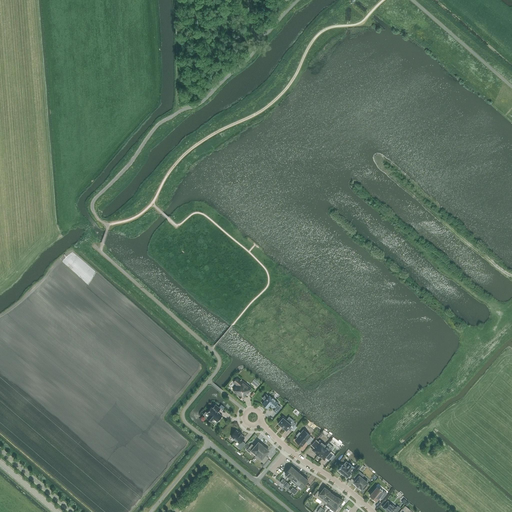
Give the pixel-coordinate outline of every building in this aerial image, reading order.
[(244,384),(237,378),(235,380),(235,379),(233,381),(234,381),(233,382),(237,385),(233,389),(236,392),(235,393),(239,396),(238,397),(242,400),(252,388),(245,383),(244,384)] [(266,399),(262,404),(267,408),(268,408),(267,408),(270,405),(271,405),(270,406),(272,407),(273,407),(273,408),(274,407),(276,408),(274,411),(276,413),(281,407),(277,404),(278,402),(275,400),(272,397),(272,398),(269,396),(267,398),(266,399)] [(212,407),(207,413),(205,412),(203,415),(207,418),(211,422),(214,419),(217,422),(222,416),(218,412),(220,409),(215,404),(212,407)] [(279,420),(280,421),(278,423),(286,430),(288,429),(290,431),(296,424),(293,422),(291,424),(286,420),(287,420),(283,416),(279,420)] [(239,433),(236,430),(231,436),(239,443),(237,446),(241,449),(245,444),(242,441),(245,438),(242,435),(242,434),(240,432),(239,433)] [(310,436),(304,430),(295,441),(302,446),(305,442),(308,444),(313,439),(310,436)] [(316,454),(318,455),(326,446),(319,440),(318,442),(316,440),(311,445),(314,447),(312,450),(316,453),(316,454)] [(252,450),(257,454),(264,446),(261,443),(260,444),(258,442),(255,447),(252,444),(247,450),(250,453),(252,450)] [(264,446),(256,456),(261,460),(260,461),(264,463),(268,458),(265,455),(269,451),(267,450),(268,449),(264,446)] [(326,446),(318,455),(320,457),(324,460),(326,458),(328,460),(329,459),(332,460),(336,456),(331,452),(332,451),(326,446)] [(354,467),(349,463),(345,467),(343,465),(342,464),(337,470),(347,478),(351,472),(350,471),(354,467)] [(291,466),(285,474),(288,477),(295,469),(291,466)] [(295,469),(288,477),(292,479),(291,481),(298,472),(295,469)] [(364,475),(359,471),(354,477),(356,479),(354,482),(357,485),(359,487),(362,489),(368,483),(362,478),(364,475)] [(298,472),(291,481),(294,484),(301,475),(298,472)] [(301,475),(294,484),(295,482),(298,485),(305,478),(301,475)] [(305,478),(298,485),(302,488),(308,481),(305,478)] [(377,487),(370,496),(376,501),(379,497),(382,499),(387,493),(384,491),(383,492),(377,487)] [(317,498),(321,501),(329,491),(325,488),(320,493),(318,491),(314,496),(317,498)] [(329,491),(321,501),(326,504),(333,495),(329,491)] [(333,495),(326,504),(328,502),(332,505),(338,497),(337,498),(333,495)] [(338,497),(332,505),(336,509),(335,511),(338,511),(341,508),(338,506),(342,501),(338,497)] [(388,501),(382,507),(388,511),(392,511),(394,511),(395,511),(396,511),(400,508),(398,506),(396,508),(388,501)]
